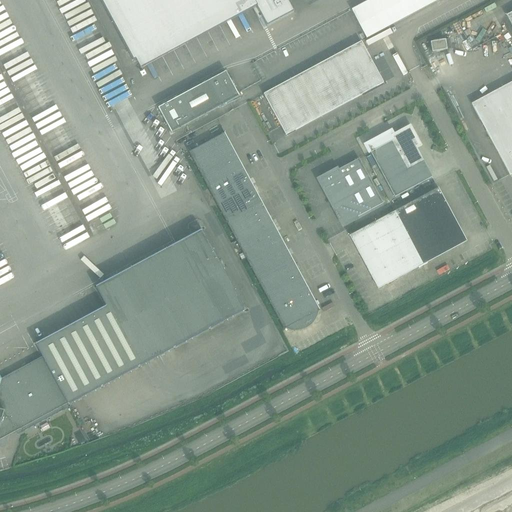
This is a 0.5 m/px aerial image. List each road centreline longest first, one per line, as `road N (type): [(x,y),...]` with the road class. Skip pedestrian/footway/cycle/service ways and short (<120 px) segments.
road 1 (unclassified): [(44,511),(158,468),(373,355)]
road 2 (unclassified): [(511,238),(426,78),(270,167)]
road 3 (unclassified): [(270,167),(373,355)]
road 4 (unclassified): [(367,511),(511,434)]
road 5 (unclassified): [(373,355),(511,279)]
road 6 (unknown): [(246,122),(249,100),(267,78),(353,23)]
